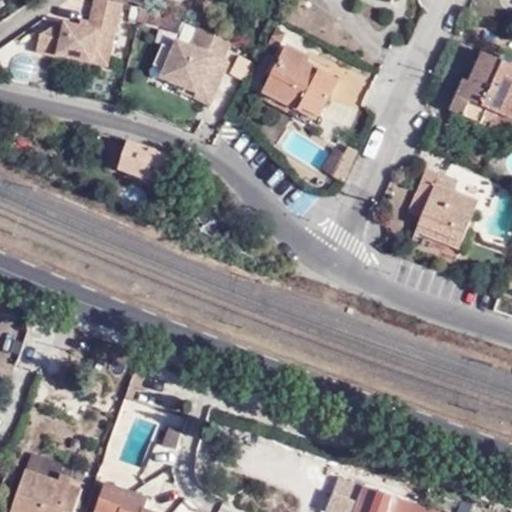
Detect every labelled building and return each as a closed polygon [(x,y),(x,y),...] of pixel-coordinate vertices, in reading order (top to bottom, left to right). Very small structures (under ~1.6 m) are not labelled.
[(111,56),(123,3),(109,0),(95,0),(91,21),(90,26),(82,25),(63,21),(42,33),(37,51),(60,56),(61,54),(94,61),(96,53),(111,56)] [(175,48),(166,70),(163,77),(182,85),(198,92),(195,97),(212,103),(229,61),(225,60),(233,41),(200,27),(192,45),(179,40),(175,48)] [(154,64),(166,70),(175,48),(163,44),(154,64)] [(319,123),(342,77),(311,61),(312,58),(289,45),(262,98),(301,118),(302,115),(319,123)] [(511,116),(511,66),(510,65),(511,61),(511,59),(486,50),(472,85),(467,84),(461,98),(463,99),(457,115),(485,125),(491,109),(511,116)] [(109,65),(111,56),(96,53),(94,61),(109,65)] [(198,92),(182,85),(178,91),(195,97),(198,92)] [(167,156),(128,142),(118,170),(157,184),(159,178),(169,181),(173,168),(165,165),(167,156)] [(335,177),(344,182),(358,153),(348,148),(335,177)] [(481,203),(458,194),(439,187),(442,176),(431,171),(420,197),(431,201),(424,220),(419,232),(463,250),(481,203)] [(439,187),(458,194),(463,185),(442,176),(439,187)] [(227,206),(233,199),(215,179),(203,190),(221,211),(223,209),(226,212),(230,209),(227,206)] [(481,236),(507,245),(511,231),(511,196),(496,192),(481,236)] [(413,215),(424,220),(431,201),(420,197),(413,215)] [(163,447),(179,451),(181,427),(170,423),(163,447)] [(14,509),(22,511),(77,511),(87,489),(62,480),(30,468),(14,509)] [(65,472),(62,480),(87,489),(89,482),(65,472)] [(420,511),(423,503),(343,473),(332,507),(341,510),(340,511),(420,511)] [(168,511),(149,505),(137,501),(140,491),(109,480),(97,511),(168,511)] [(137,501),(149,505),(153,495),(140,491),(137,501)] [(448,511),(423,503),(420,511),(448,511)]
